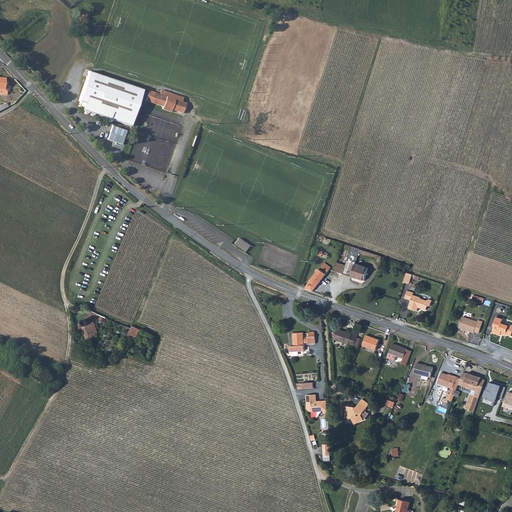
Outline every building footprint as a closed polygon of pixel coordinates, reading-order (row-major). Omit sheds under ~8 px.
[(129,126),(140,89),(85,72),(76,102),(78,103),(77,108),(81,109),(80,111),(83,115),(87,113),(129,126)] [(181,113),(184,102),(182,101),(183,98),(161,90),(159,94),(148,91),(145,101),(181,113)] [(248,245),(237,237),(233,244),(244,251),(248,245)] [(365,280),(368,267),(355,263),(359,250),(350,247),(345,264),(342,273),(365,280)] [(324,257),(326,253),(316,250),(313,257),(317,258),(318,256),(324,257)] [(337,262),(334,270),(342,273),(345,264),(337,262)] [(306,289),(313,291),(329,268),(321,266),(306,287),(306,289)] [(410,284),(412,274),(407,273),(404,282),(410,284)] [(411,294),(412,292),(405,289),(403,297),(409,299),(406,307),(415,310),(416,306),(424,309),(426,304),(428,305),(430,300),(427,298),(425,300),(419,298),(419,296),(411,294)] [(88,319),(87,320),(86,320),(84,320),(83,320),(82,321),(81,322),(86,335),(92,333),(93,335),(98,333),(94,322),(100,316),(92,312),(90,316),(88,319)] [(511,325),(500,322),(502,318),(495,316),(492,327),(494,327),(492,333),(500,335),(500,333),(510,336),(511,333),(511,331),(511,325)] [(477,321),(476,322),(462,317),(458,328),(472,333),(473,333),(477,334),(481,323),(477,321)] [(136,338),(140,329),(132,326),(128,334),(136,338)] [(350,333),(336,328),(333,338),(348,343),(348,342),(353,344),(356,335),(350,333)] [(308,330),(308,335),(306,335),(306,337),(306,341),(307,343),(314,342),(314,334),(313,334),(313,330),(308,330)] [(292,331),(292,344),(290,344),(290,350),(303,349),(303,341),(303,338),(302,331),(292,331)] [(375,348),(379,338),(366,334),(362,344),(375,348)] [(406,348),(406,347),(392,341),(388,350),(403,356),(400,362),(405,364),(411,350),(406,348)] [(430,376),(433,366),(416,362),(414,372),(423,374),(422,377),(428,379),(429,376),(430,376)] [(483,386),(479,384),(480,379),(481,378),(467,373),(466,374),(462,373),(460,379),(458,383),(476,390),(474,395),(470,394),(465,408),(474,411),(483,386)] [(458,383),(460,379),(452,377),(452,378),(446,376),(440,374),(437,384),(452,389),(450,394),(453,395),(458,383)] [(505,387),(489,382),(483,397),(499,403),(505,387)] [(327,410),(326,401),(318,401),(318,403),(316,403),(316,401),(316,395),(306,395),(307,409),(310,412),(323,411),(323,410),(327,410)] [(384,404),(393,407),(395,402),(385,399),(384,404)] [(356,407),(346,406),(345,417),(355,418),(357,423),(364,419),(362,414),(367,407),(360,402),(356,407)] [(322,444),(324,461),(331,460),(329,444),(322,444)] [(398,500),(395,511),(407,511),(410,503),(399,500),(398,500)]
